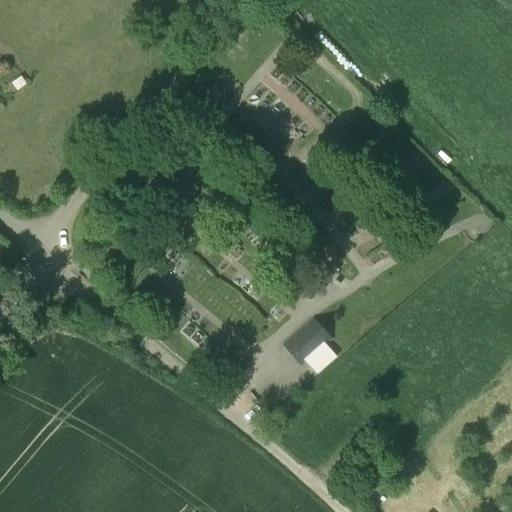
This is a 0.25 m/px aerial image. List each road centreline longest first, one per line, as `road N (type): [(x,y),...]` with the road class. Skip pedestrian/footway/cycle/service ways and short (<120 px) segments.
road 1 (residential): [(44,257),(337,511)]
road 2 (track): [(44,257),(246,0)]
